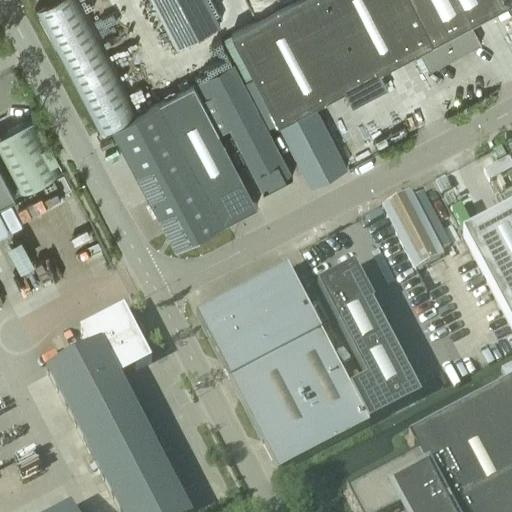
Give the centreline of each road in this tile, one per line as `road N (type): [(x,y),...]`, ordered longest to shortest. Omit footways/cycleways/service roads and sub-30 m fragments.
road 1 (unclassified): [(157,294),(511,112)]
road 2 (tertiary): [(157,294),(3,0)]
road 3 (tertiary): [(268,511),(157,294)]
